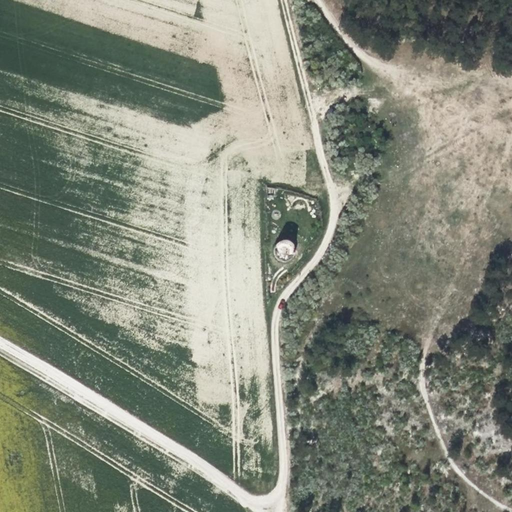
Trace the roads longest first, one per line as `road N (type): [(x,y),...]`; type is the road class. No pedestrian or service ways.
road 1 (track): [(245,498),(270,498),(280,489),(277,314),(320,254),(335,216),(284,0)]
road 2 (track): [(0,346),(198,464),(258,511)]
road 3 (track): [(326,0),(343,30),(511,183)]
